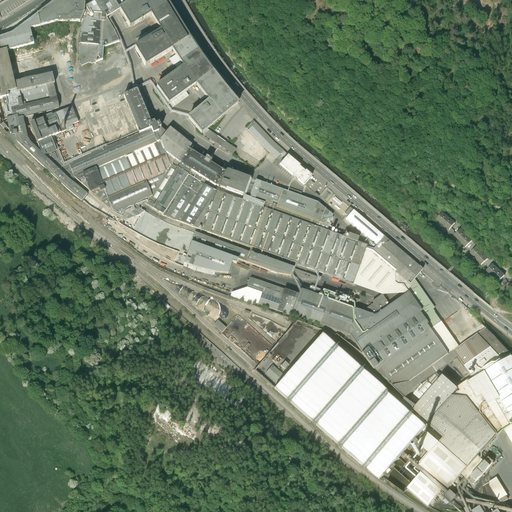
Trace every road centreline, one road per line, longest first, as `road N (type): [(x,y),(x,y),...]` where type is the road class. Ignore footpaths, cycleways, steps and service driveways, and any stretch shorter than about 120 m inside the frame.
road 1 (secondary): [(511,330),(274,128),(221,70),(178,0)]
road 2 (track): [(249,0),(297,76),(431,185)]
road 3 (unknown): [(457,286),(377,288),(267,276),(227,283)]
